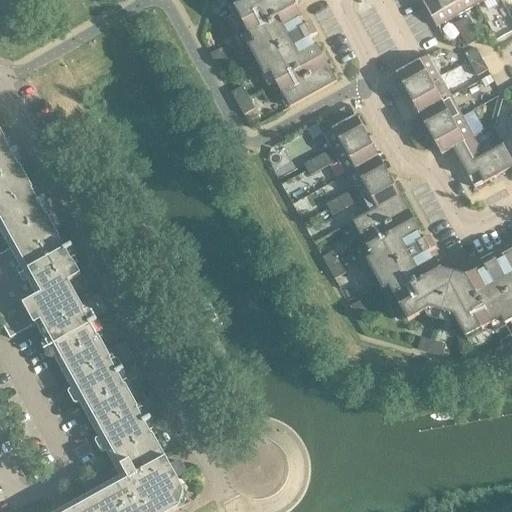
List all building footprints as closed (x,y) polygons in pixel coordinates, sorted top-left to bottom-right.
[(298,0),(251,0),(235,9),(255,45),(249,48),(249,49),(265,77),(271,74),(290,109),(337,83),(317,46),(310,49),(306,42),(318,36),(312,24),(307,27),(297,9),(296,8),(298,0)] [(457,17),(447,0),(420,0),(437,28),(457,17)] [(477,6),(473,0),(447,0),(457,17),(477,6)] [(455,26),(461,36),(472,30),(466,19),(455,26)] [(479,41),(472,30),(461,36),(467,47),(479,41)] [(476,49),(465,55),(471,66),(482,60),(476,49)] [(222,50),(210,55),(216,67),(228,60),(222,50)] [(440,77),(429,56),(396,74),(408,95),(440,77)] [(488,71),(482,60),(471,66),(477,78),(488,71)] [(452,97),(440,77),(408,95),(419,115),(452,97)] [(243,88),(231,94),(238,105),(249,99),(243,88)] [(463,118),(452,97),(419,115),(430,136),(463,118)] [(255,110),(249,99),(238,105),(244,116),(255,110)] [(367,137),(356,117),(323,135),(334,155),(367,137)] [(474,138),(463,118),(430,136),(441,156),(453,150),(474,138)] [(425,138),(419,127),(413,130),(410,139),(414,144),(425,138)] [(0,234),(1,234),(6,241),(10,250),(0,255),(0,320),(10,339),(29,329),(36,325),(45,342),(42,343),(42,345),(48,356),(50,357),(53,355),(72,390),(69,391),(68,394),(74,404),(77,405),(79,404),(99,439),(96,440),(95,443),(101,453),(104,454),(106,452),(121,478),(59,511),(174,511),(179,510),(178,508),(177,509),(175,506),(179,492),(182,491),(183,492),(184,492),(176,478),(185,473),(181,466),(180,463),(177,465),(178,465),(171,469),(153,435),(152,435),(145,424),(152,420),(150,417),(144,421),(137,410),(139,409),(137,407),(126,386),(125,387),(118,375),(125,372),(123,369),(117,372),(110,361),(112,360),(99,338),(98,338),(92,327),(98,323),(96,320),(90,324),(84,312),(85,312),(75,294),(86,289),(80,277),(81,276),(74,264),(73,265),(59,239),(60,238),(48,216),(47,216),(40,205),(47,201),(45,198),(39,202),(32,191),(33,190),(27,178),(21,167),(20,168),(13,156),(20,153),(18,149),(12,153),(5,142),(7,141),(0,129),(0,234)] [(378,157),(367,137),(334,155),(345,175),(378,157)] [(431,150),(425,138),(414,144),(417,150),(425,153),(431,150)] [(485,157),(474,138),(453,150),(475,189),(511,168),(511,162),(503,147),(485,157)] [(511,141),(503,147),(511,162),(511,141)] [(327,154),(316,160),(321,169),(332,163),(327,154)] [(389,177),(378,157),(345,175),(356,195),(389,177)] [(321,169),(316,160),(305,166),(310,175),(321,169)] [(400,197),(389,177),(356,195),(367,215),(400,197)] [(349,193),(338,199),(344,210),(355,204),(349,193)] [(421,234),(400,197),(367,215),(353,223),(372,257),(366,261),(382,289),(383,291),(389,288),(408,323),(430,311),(442,314),(453,275),(442,272),(441,270),(431,252),(436,249),(430,238),(418,245),(414,238),(421,234)] [(344,210),(338,199),(327,206),(333,217),(344,210)] [(333,252),(322,258),(329,269),(339,263),(333,252)] [(511,252),(503,258),(506,264),(499,269),(493,256),(481,262),(484,268),(465,278),(453,275),(442,314),(454,318),(466,340),(501,321),(504,326),(510,323),(511,322),(511,252)] [(346,274),(339,263),(329,269),(335,280),(346,274)] [(367,313),(361,301),(350,308),(356,319),(367,313)] [(421,339),(418,351),(430,355),(434,343),(421,339)] [(511,342),(503,347),(509,358),(511,356),(511,342)] [(446,346),(434,343),(430,355),(442,358),(446,346)]
